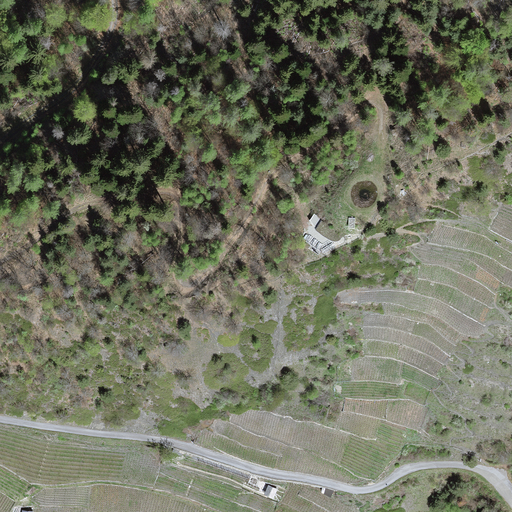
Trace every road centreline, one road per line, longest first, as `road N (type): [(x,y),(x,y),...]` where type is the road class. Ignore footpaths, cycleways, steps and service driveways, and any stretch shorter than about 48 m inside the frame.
road 1 (unclassified): [(499,475),(450,462),(399,466),(352,484),(147,437),(0,416)]
road 2 (track): [(0,259),(93,197),(116,194),(187,286),(203,282),(234,233)]
road 3 (track): [(234,233),(284,163),(383,92)]
road 4 (track): [(0,145),(77,89),(113,38),(121,0)]
